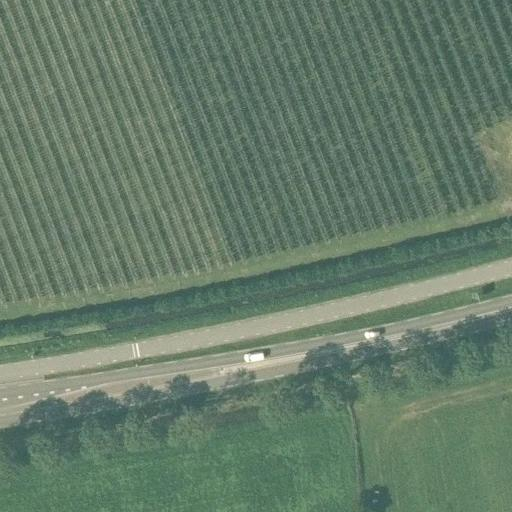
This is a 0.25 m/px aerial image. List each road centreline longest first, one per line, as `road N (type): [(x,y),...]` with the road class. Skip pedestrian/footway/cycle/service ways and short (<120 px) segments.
road 1 (unclassified): [(511,267),(249,330),(0,374)]
road 2 (primary): [(0,421),(334,358),(423,331)]
road 3 (primary): [(423,331),(0,394)]
